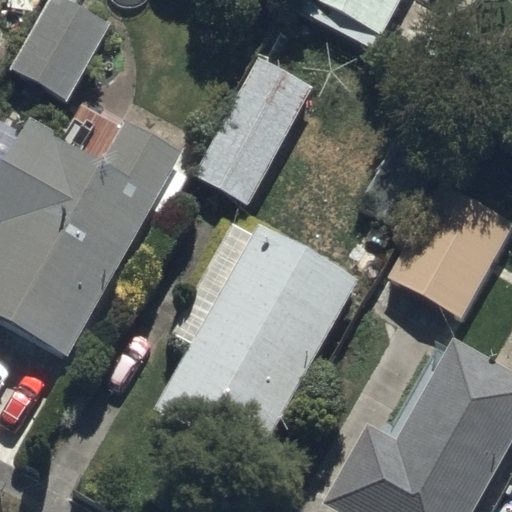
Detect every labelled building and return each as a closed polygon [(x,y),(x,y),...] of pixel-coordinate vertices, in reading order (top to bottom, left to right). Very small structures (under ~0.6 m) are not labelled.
[(57,0),(45,0),(6,72),(63,103),(105,26),(57,0)] [(396,0),(302,0),(376,38),(396,0)] [(307,92),(253,62),(188,179),(243,209),(307,92)] [(511,79),(510,79),(486,123),(511,137),(511,79)] [(121,130),(98,172),(56,148),(61,138),(28,119),(0,168),(0,328),(63,364),(177,160),(121,130)] [(433,186),(381,279),(456,321),(508,227),(433,186)] [(353,285),(253,232),(152,418),(252,471),(353,285)] [(467,511),(511,434),(511,381),(447,345),(391,445),(361,429),(316,509),(320,511),(467,511)]
